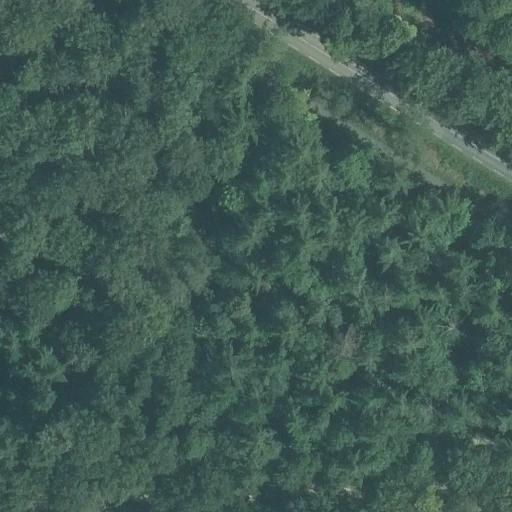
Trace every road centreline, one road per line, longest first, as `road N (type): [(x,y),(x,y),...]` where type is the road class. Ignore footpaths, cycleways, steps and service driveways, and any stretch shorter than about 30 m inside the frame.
road 1 (track): [(206,152),(170,503)]
road 2 (track): [(182,502),(511,463)]
road 3 (secondary): [(511,170),(233,0)]
road 4 (track): [(116,0),(109,91),(206,152)]
road 5 (track): [(206,152),(235,1)]
